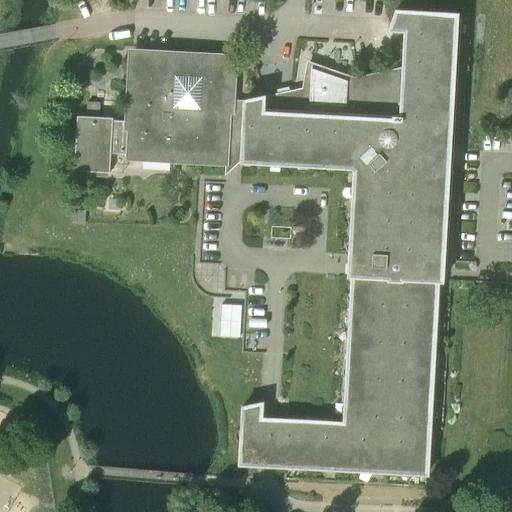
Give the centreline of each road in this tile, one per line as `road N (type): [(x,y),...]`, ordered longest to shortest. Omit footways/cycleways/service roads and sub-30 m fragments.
road 1 (unclassified): [(315,511),(275,504),(264,484),(274,261)]
road 2 (unclassified): [(274,261),(316,255),(317,208),(310,199),(231,196)]
road 3 (unclassified): [(235,101),(238,24),(290,26),(293,0)]
